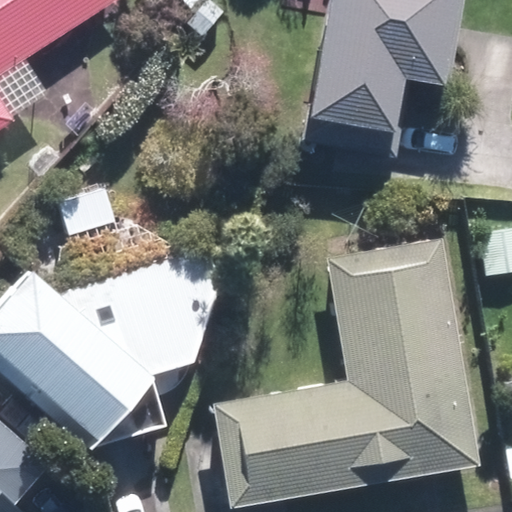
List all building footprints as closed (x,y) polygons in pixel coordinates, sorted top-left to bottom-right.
[(0,0),(0,124),(4,122),(0,115),(0,69),(109,0),(0,0)] [(312,0),(292,118),(295,118),(291,141),(327,147),(331,124),(377,133),(387,80),(425,86),(439,7),(454,9),(455,0),(312,0)] [(511,221),(469,230),(478,279),(511,273),(511,221)] [(468,467),(430,240),(314,259),(335,382),(197,405),(214,509),(468,467)] [(152,427),(137,375),(181,364),(154,264),(44,297),(13,271),(0,285),(0,371),(77,437),(80,448),(152,427)] [(0,511),(10,511),(6,508),(41,467),(0,431),(0,511)]
